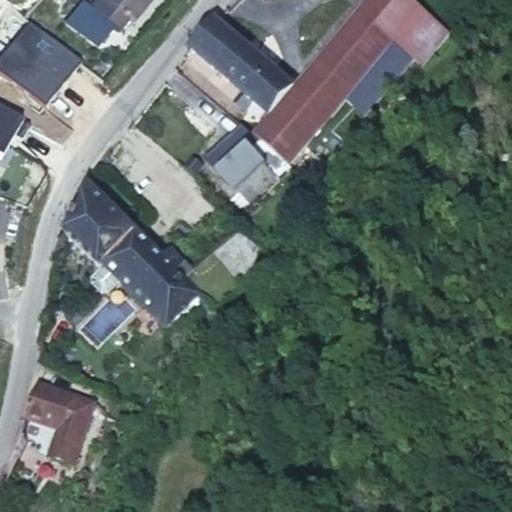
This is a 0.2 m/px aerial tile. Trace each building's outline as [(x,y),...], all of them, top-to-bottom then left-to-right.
[(103,0),(126,19),(142,0),(103,0)] [(452,41),(408,0),(373,0),(298,80),(297,82),(342,122),(420,56),(429,65),(452,41)] [(298,80),(220,13),(196,44),(239,83),(228,96),(241,108),(252,95),(270,111),(259,123),(267,130),(301,158),(342,122),(297,82),(298,80)] [(0,107),(0,153),(20,120),(0,107)] [(267,130),(259,123),(248,132),(255,140),(267,130)] [(248,201),(257,196),(301,158),(267,130),(255,140),(248,132),(240,133),(226,146),(225,154),(231,161),(228,163),(243,179),(234,187),(248,201)] [(69,218),(64,232),(105,272),(111,265),(123,278),(156,244),(92,183),(69,218)] [(156,244),(123,278),(124,279),(173,326),(205,292),(181,272),(194,259),(174,240),(164,251),(156,244)] [(123,278),(111,265),(105,272),(99,276),(99,282),(108,291),(114,290),(124,279),(123,278)] [(93,399),(38,380),(26,412),(26,414),(59,425),(50,453),(73,460),(82,431),(93,399)]
